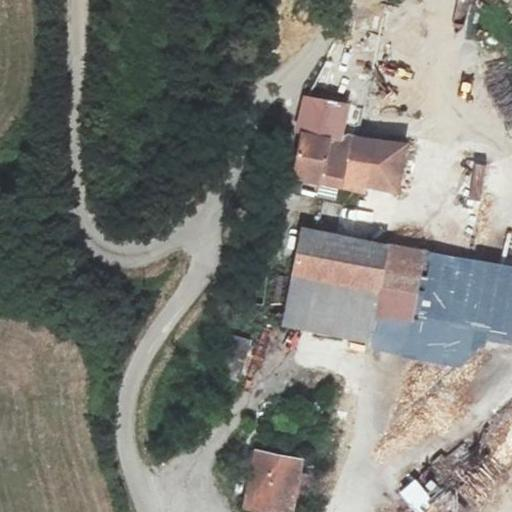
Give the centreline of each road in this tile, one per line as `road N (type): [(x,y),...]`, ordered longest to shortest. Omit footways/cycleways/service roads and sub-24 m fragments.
road 1 (unclassified): [(74,0),(74,185),(86,233),(112,253),(129,254),(206,224)]
road 2 (unclassified): [(206,224),(205,268),(127,382),(122,447),(145,511)]
road 3 (unclassified): [(342,0),(317,46),(274,87),(206,224)]
